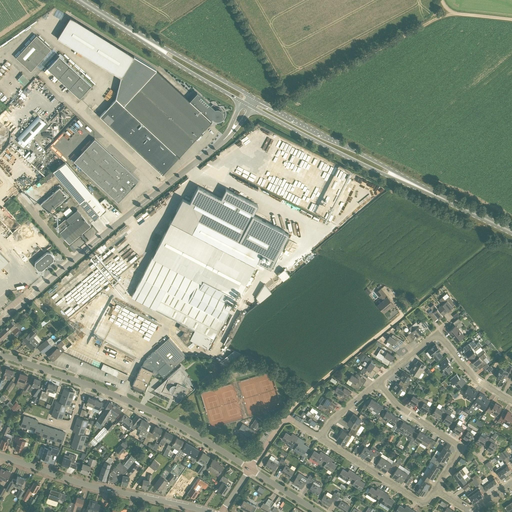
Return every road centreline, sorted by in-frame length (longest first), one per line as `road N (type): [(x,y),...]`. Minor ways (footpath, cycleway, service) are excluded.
road 1 (track): [(432,20),(292,95),(233,0)]
road 2 (track): [(286,416),(487,243)]
road 3 (secondary): [(205,511),(0,455)]
road 4 (unclassified): [(249,469),(175,422),(85,384)]
road 5 (unclassified): [(163,188),(34,69)]
road 6 (primary): [(404,179),(252,97)]
road 7 (primary): [(252,107),(404,179)]
road 8 (residential): [(434,488),(424,503),(319,437)]
road 9 (primary): [(252,97),(144,39)]
road 10 (primary): [(511,232),(404,179)]
